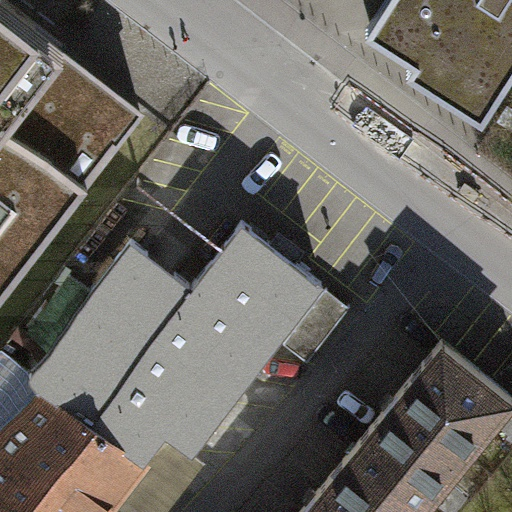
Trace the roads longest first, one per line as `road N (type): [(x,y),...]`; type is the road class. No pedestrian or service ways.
road 1 (residential): [(202,511),(438,259),(462,223)]
road 2 (residential): [(462,223),(170,0)]
